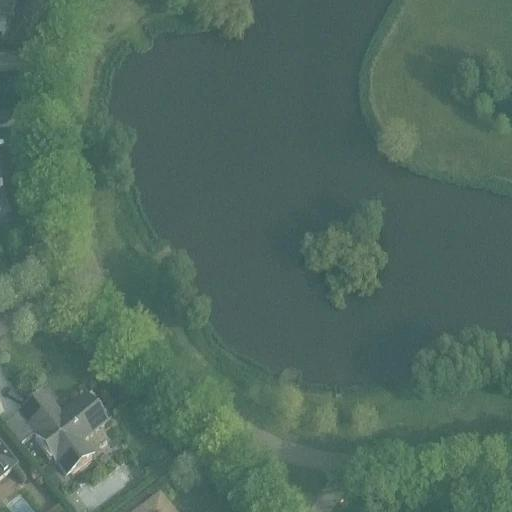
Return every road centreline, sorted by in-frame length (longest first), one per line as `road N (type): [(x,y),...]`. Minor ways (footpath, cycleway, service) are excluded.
road 1 (residential): [(95,281),(63,171),(63,107),(92,0)]
road 2 (residential): [(221,422),(157,371),(95,281)]
road 3 (residential): [(347,466),(511,459)]
road 4 (residential): [(347,466),(273,447),(221,422)]
